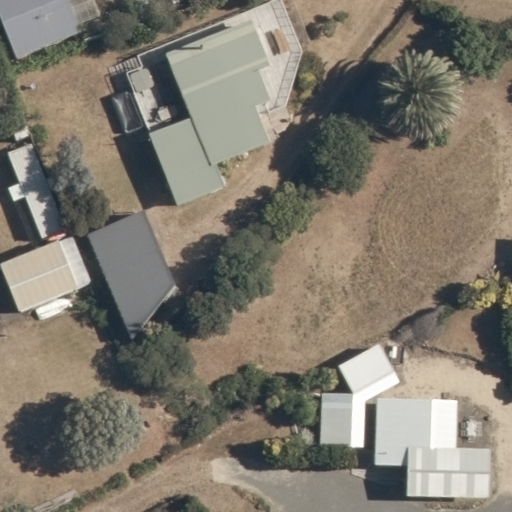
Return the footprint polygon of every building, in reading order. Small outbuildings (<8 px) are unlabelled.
[(0,0),(0,16),(17,61),(83,35),(80,27),(101,18),(93,0),(80,0),(69,4),(67,0),(0,0)] [(253,21),(166,55),(191,121),(150,136),(177,210),(225,189),(215,166),(271,145),(255,110),(272,103),(258,72),(271,67),(253,21)] [(47,166),(128,133),(100,62),(20,92),(47,166)] [(67,232),(34,147),(9,155),(21,187),(10,191),(15,203),(27,199),(44,241),(67,232)] [(92,285),(74,239),(2,267),(21,315),(79,292),(79,290),(92,285)] [(339,369),(355,396),(396,373),(380,347),(339,369)] [(355,396),(323,395),(322,448),(355,448),(355,396)] [(408,460),(407,499),(489,502),(490,451),(458,450),(458,404),(378,401),(376,460),(408,460)]
